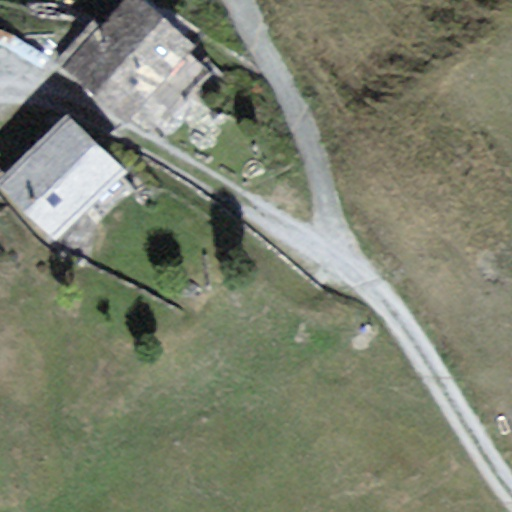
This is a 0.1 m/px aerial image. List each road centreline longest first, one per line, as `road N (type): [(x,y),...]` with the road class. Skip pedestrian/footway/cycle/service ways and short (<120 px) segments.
road 1 (track): [(324,253),(58,102),(0,92)]
road 2 (track): [(324,253),(387,311),(511,501)]
road 3 (track): [(228,0),(306,141),(324,253)]
